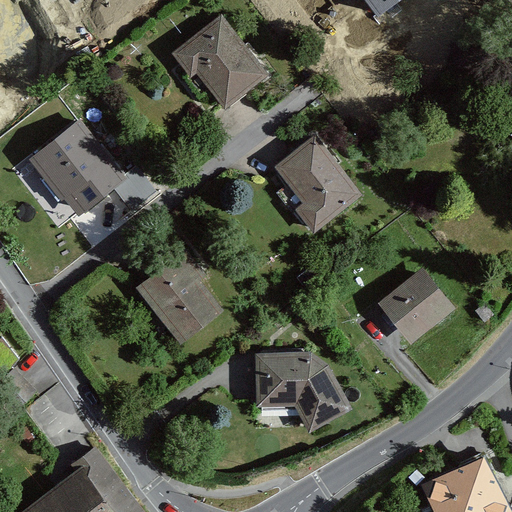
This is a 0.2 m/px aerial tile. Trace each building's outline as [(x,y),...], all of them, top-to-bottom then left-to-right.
[(399,0),(364,0),(377,17),(399,0)] [(267,75),(222,17),(174,55),(192,78),(198,73),(225,108),(267,75)] [(80,122),(29,162),(61,202),(67,197),(81,216),(126,181),(80,122)] [(316,138),(276,169),(304,204),(296,211),(315,234),(363,197),(316,138)] [(185,250),(135,290),(181,346),(223,312),(200,282),(207,276),(185,250)] [(456,310),(423,270),(378,306),(411,347),(456,310)] [(475,311),(484,323),(494,316),(485,304),(475,311)] [(311,352),(255,353),(256,400),(256,408),(296,407),(310,435),(353,410),(330,365),(311,352)] [(75,466),(11,511),(145,511),(95,442),(70,460),(75,466)] [(511,511),(485,456),(447,474),(421,486),(433,511),(511,511)]
